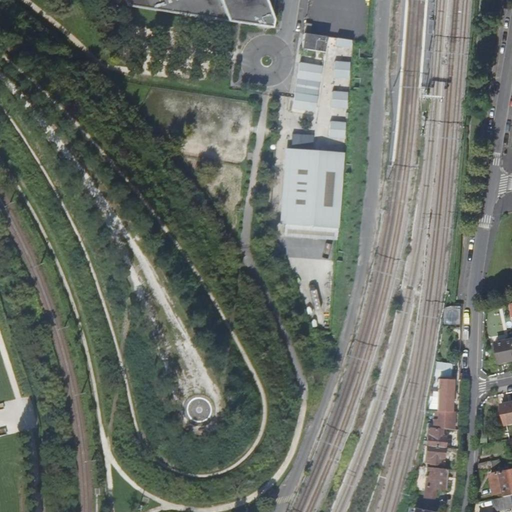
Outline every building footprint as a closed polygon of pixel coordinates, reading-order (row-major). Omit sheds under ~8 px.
[(122,0),(124,5),(238,23),(271,28),(275,0),(122,0)] [(302,34),(310,35),(312,24),(306,23),(304,23),(302,34)] [(302,34),(300,49),(322,53),(325,37),(310,35),(302,34)] [(351,41),(336,39),(335,46),(351,49),(351,41)] [(348,80),(349,64),(333,62),(332,78),(348,80)] [(299,63),(297,79),(319,82),(322,66),(299,63)] [(332,91),(330,108),(347,109),(347,93),(332,91)] [(318,96),(295,93),(294,97),(292,109),(315,112),(318,96)] [(330,122),(328,138),(344,139),(345,123),(330,122)] [(293,133),(293,147),(313,148),(314,134),(293,133)] [(289,150),(284,224),(336,228),(341,154),(289,150)] [(501,363),(511,360),(511,339),(497,342),(501,363)] [(452,376),(453,362),(437,361),(436,375),(452,376)] [(439,389),(438,411),(445,412),(452,412),(454,379),(440,379),(439,389)] [(444,419),(456,420),(456,412),(452,412),(445,412),(444,419)] [(434,419),(433,423),(433,428),(455,429),(456,420),(444,419),(434,419)] [(427,447),(444,447),(445,438),(440,438),(441,431),(428,430),(427,447)] [(444,458),(444,447),(427,447),(426,465),(439,466),(440,458),(444,458)] [(479,463),(479,471),(493,467),(492,461),(479,463)] [(446,489),(447,469),(428,468),(426,497),(435,498),(436,488),(446,489)] [(511,469),(492,473),(496,493),(511,489),(511,469)] [(496,509),(511,505),(511,494),(494,499),(496,509)]
